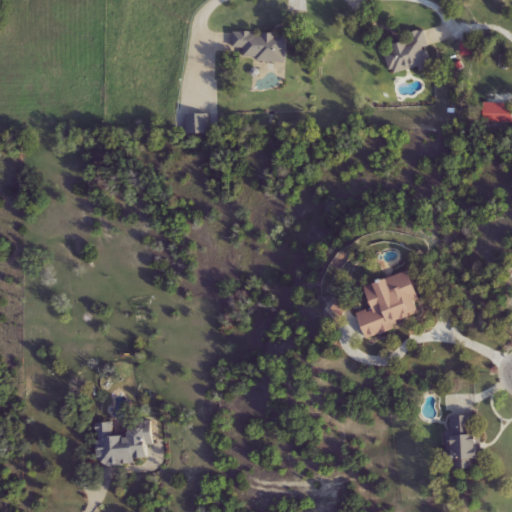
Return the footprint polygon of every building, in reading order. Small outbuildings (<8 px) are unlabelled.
[(410,42),(409,36),(426,32),(434,66),(392,77),(384,49),(410,42)] [(288,35),(287,63),(245,61),(245,49),(234,49),(235,33),(288,35)] [(211,115),(211,135),(187,135),(187,115),(211,115)] [(360,315),(375,310),(368,288),(411,274),(426,319),(368,339),(360,315)] [(454,469),(452,417),(479,416),(481,468),(454,469)] [(98,426),(111,425),(112,436),(139,434),(139,424),(148,423),(151,464),(100,467),(98,426)]
